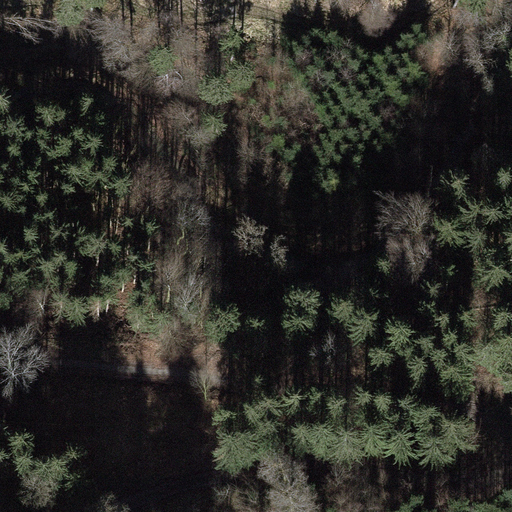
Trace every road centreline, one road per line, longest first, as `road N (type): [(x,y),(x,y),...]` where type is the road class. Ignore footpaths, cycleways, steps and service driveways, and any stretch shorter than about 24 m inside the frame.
road 1 (track): [(0,354),(448,401),(511,418)]
road 2 (track): [(511,478),(456,491),(315,462),(202,479),(98,511)]
